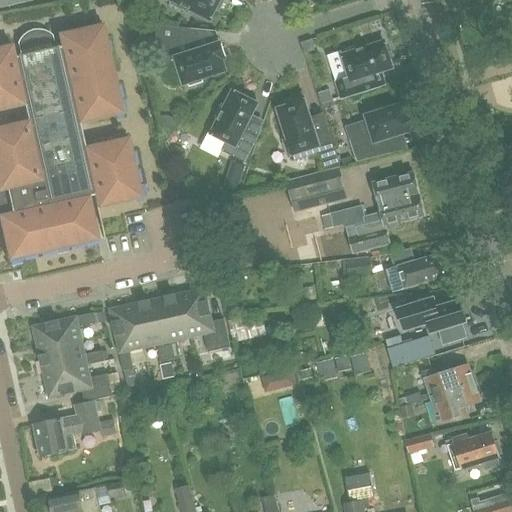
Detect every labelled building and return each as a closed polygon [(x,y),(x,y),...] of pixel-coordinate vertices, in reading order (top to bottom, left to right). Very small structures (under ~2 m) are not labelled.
[(169,0),(172,1),(171,4),(183,11),(184,7),(211,21),(216,10),(219,11),(224,0),(169,0)] [(0,222),(9,261),(98,241),(89,197),(94,196),(97,208),(142,199),(128,138),(85,148),(79,124),(123,114),(103,24),(58,34),(61,47),(55,49),(52,35),(51,36),(48,33),(44,31),(36,29),(32,30),(29,31),(25,34),(22,36),(20,40),(18,43),(17,43),(20,56),(14,58),(11,45),(0,47),(0,111),(24,106),(27,122),(0,127),(0,191),(6,190),(12,214),(0,216),(0,222)] [(191,29),(157,25),(154,54),(159,68),(177,63),(184,85),(189,83),(190,87),(203,83),(202,79),(226,72),(222,60),(225,59),(220,44),(200,50),(198,42),(190,42),(191,29)] [(333,74),(342,100),(368,91),(364,78),(393,69),(392,66),(396,65),(391,52),(388,54),(384,42),(360,50),(359,46),(346,51),(347,54),(342,56),(347,70),(333,74)] [(317,94),(321,106),(333,102),(330,89),(317,94)] [(244,131),(258,104),(256,103),(257,100),(245,94),(243,97),(233,92),(225,107),(222,105),(216,117),(219,119),(211,134),(226,142),(222,151),(249,166),(258,139),(244,131)] [(289,106),(278,110),(288,140),(284,141),(289,157),(293,156),(294,161),(320,153),(322,160),(325,170),(338,167),(340,166),(337,156),(328,129),(315,133),(310,118),(304,98),(288,103),(289,106)] [(345,127),(358,165),(392,154),(387,139),(416,130),(411,115),(408,116),(404,104),(388,110),(387,106),(374,110),(375,114),(366,117),(367,120),(345,127)] [(350,152),(338,156),(341,166),(353,162),(350,152)] [(231,162),(228,172),(241,176),(245,166),(231,162)] [(247,192),(257,171),(248,166),(238,188),(247,192)] [(325,170),(286,181),(295,214),(347,200),(338,167),(325,170)] [(362,206),(330,214),(333,228),(342,226),(346,228),(353,255),(363,252),(390,245),(388,236),(385,227),(425,217),(419,195),(413,174),(373,184),(379,206),(381,214),(365,218),(362,206)] [(394,268),(386,271),(393,293),(404,290),(452,275),(444,252),(415,261),(411,249),(390,255),(394,268)] [(374,275),(372,260),(349,262),(350,279),(374,275)] [(205,289),(181,294),(191,338),(204,335),(208,353),(231,347),(224,319),(212,322),(205,289)] [(181,294),(157,300),(171,361),(181,359),(177,341),(191,338),(181,294)] [(466,322),(460,302),(439,308),(437,309),(434,301),(434,299),(399,310),(406,331),(429,323),(432,333),(439,331),(444,345),(467,338),(462,323),(466,322)] [(157,300),(134,305),(144,349),(158,346),(162,363),(171,361),(157,300)] [(110,310),(124,372),(134,369),(130,352),(144,349),(134,305),(110,310)] [(33,327),(38,352),(82,342),(79,328),(97,324),(94,313),(33,327)] [(242,347),(258,342),(254,327),(238,331),(242,347)] [(38,352),(44,375),(105,361),(103,352),(85,355),(82,342),(38,352)] [(356,375),(371,372),(366,353),(351,357),(356,375)] [(348,356),(336,359),(340,371),(351,368),(348,356)] [(333,359),(317,363),(321,376),(337,372),(333,359)] [(105,362),(105,361),(44,375),(49,399),(82,392),(85,403),(113,397),(108,375),(91,379),(88,366),(105,362)] [(159,365),(163,380),(176,378),(172,363),(159,365)] [(401,400),(402,407),(413,405),(433,399),(432,398),(480,383),(476,371),(471,370),(470,366),(456,371),(454,365),(425,374),(431,394),(423,396),(422,393),(401,400)] [(299,372),(301,380),(313,377),(311,368),(299,372)] [(291,370),(280,373),(284,388),(295,385),(291,370)] [(207,384),(205,384),(207,396),(243,388),(241,376),(223,379),(222,373),(205,377),(207,384)] [(483,394),(480,383),(432,398),(433,399),(440,422),(470,413),(468,406),(483,402),(481,398),(483,394)] [(76,406),(78,416),(35,425),(42,458),(77,450),(73,436),(103,430),(96,401),(76,406)] [(400,408),(402,419),(415,417),(413,405),(402,407),(400,408)] [(468,435),(454,439),(447,442),(456,472),(464,470),(485,463),(487,470),(501,465),(499,458),(500,458),(492,433),(469,440),(468,435)] [(407,441),(410,453),(436,447),(433,435),(407,441)] [(108,485),(107,485),(110,499),(112,499),(128,496),(125,482),(108,485)] [(197,511),(190,486),(177,489),(183,511),(197,511)] [(94,489),(49,499),(51,511),(100,511),(99,506),(96,490),(94,491),(94,489)] [(263,495),(264,499),(267,511),(281,511),(277,495),(276,496),(275,492),(263,495)] [(511,511),(511,500),(488,508),(475,511),(511,511)] [(366,511),(365,501),(345,504),(346,511),(366,511)]
